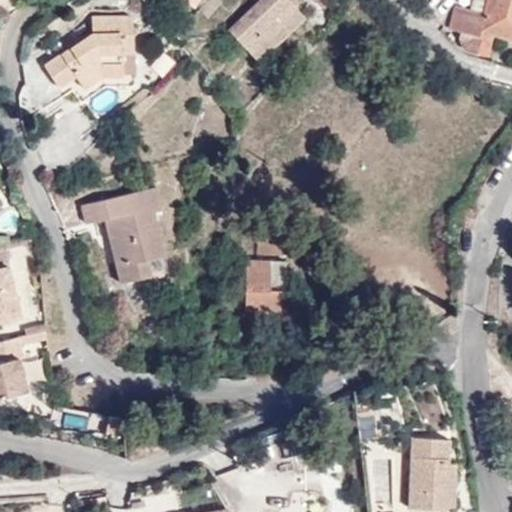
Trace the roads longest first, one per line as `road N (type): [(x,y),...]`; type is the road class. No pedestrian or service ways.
road 1 (residential): [(476,331),(328,387),(143,479),(0,490)]
road 2 (residential): [(476,331),(490,511)]
road 3 (residential): [(492,197),(472,279),(476,331)]
